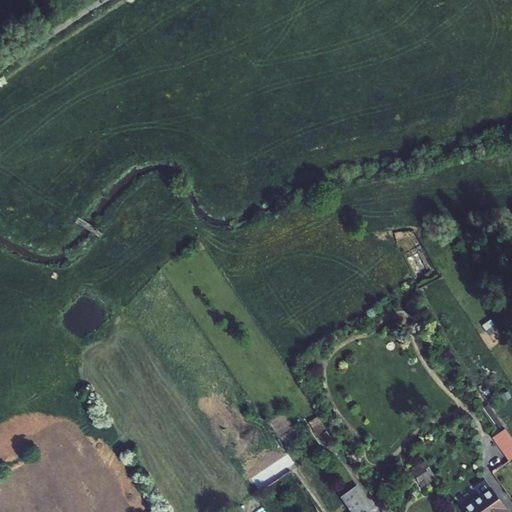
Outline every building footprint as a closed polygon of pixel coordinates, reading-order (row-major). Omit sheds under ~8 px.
[(501,431),(505,428),(488,403),(484,406),(501,431)] [(327,446),(334,441),(317,417),(310,422),(327,446)] [(493,437),(509,460),(511,457),(511,437),(505,428),(501,431),(493,437)] [(412,469),(422,487),(437,478),(431,468),(429,469),(424,461),(412,469)] [(256,486),(260,491),(277,479),(284,474),(281,470),(256,486)] [(491,487),(485,479),(474,486),(480,494),(491,487)] [(368,511),(373,509),(357,485),(340,496),(351,511),(368,511)] [(509,511),(491,486),(491,487),(480,494),(462,507),(465,511),(509,511)]
